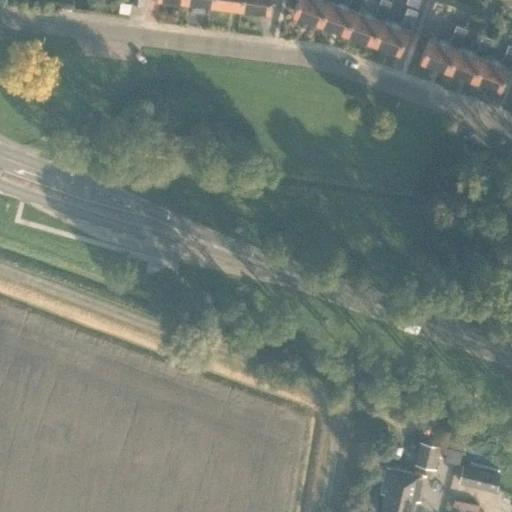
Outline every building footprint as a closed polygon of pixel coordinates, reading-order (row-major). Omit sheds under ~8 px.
[(244,0),(243,5),(271,8),(272,0),(244,0)] [(329,0),(297,0),(294,10),(322,20),(329,0)] [(350,0),(349,4),(338,0),(329,0),(322,20),(348,30),(357,7),(359,8),(361,0),(350,0)] [(348,30),(375,39),(383,16),(385,17),(391,0),(380,0),(375,13),(359,8),(357,7),(348,30)] [(401,23),(385,17),(383,16),(375,39),(401,48),(409,26),(411,27),(418,8),(408,4),(401,23)] [(421,56),(449,66),(458,44),(460,45),(467,26),(457,22),(450,41),(430,33),(421,56)] [(449,66),(476,76),(484,53),(486,54),(493,36),(483,32),(476,51),(460,45),(458,44),(449,66)] [(502,60),(486,54),(484,53),(476,76),(501,86),(510,63),(511,64),(511,42),(509,41),(502,60)] [(435,466),(438,454),(440,443),(421,439),(416,461),(435,466)] [(459,462),(462,449),(448,445),(446,456),(445,458),(459,462)] [(463,462),(460,476),(497,485),(500,471),(463,462)] [(420,499),(426,472),(387,463),(381,490),(386,491),(381,511),(412,511),(416,498),(420,499)] [(478,509),(479,503),(454,497),(453,504),(478,509)]
